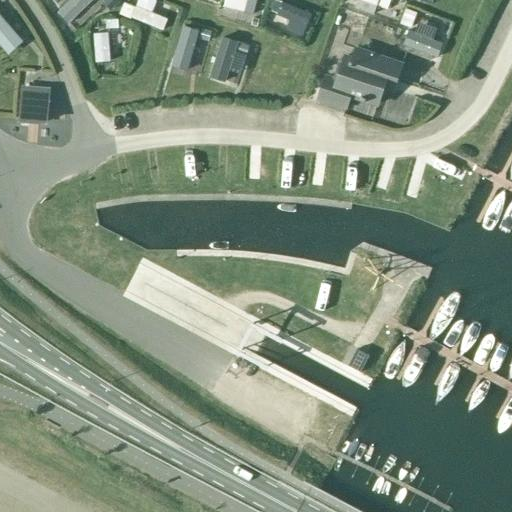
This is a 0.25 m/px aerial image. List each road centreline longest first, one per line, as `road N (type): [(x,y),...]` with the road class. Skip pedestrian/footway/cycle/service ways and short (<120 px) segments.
road 1 (unclassified): [(90,153),(153,140),(250,136),(402,150),(466,122),(511,44)]
road 2 (primary): [(212,468),(0,322)]
road 3 (primary): [(0,350),(102,415),(212,468)]
road 4 (residential): [(90,153),(50,41),(22,0)]
